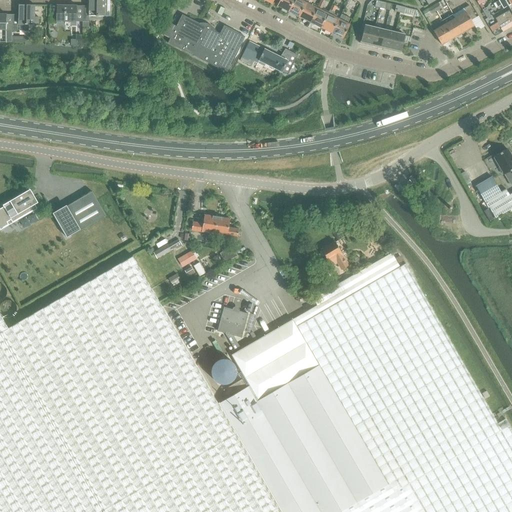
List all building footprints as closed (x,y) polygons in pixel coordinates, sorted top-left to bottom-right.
[(84,6),(83,22),(89,23),(89,17),(104,17),(109,17),(109,0),(88,0),(89,6),(84,6)] [(280,0),(277,6),(288,11),(294,0),(280,0)] [(294,0),(288,11),(299,17),(307,0),(294,0)] [(307,0),(299,17),(310,22),(320,0),(307,0)] [(320,0),(310,22),(321,28),(328,13),(321,10),(325,1),(323,0),(320,0)] [(503,9),(508,6),(511,3),(511,0),(500,0),(493,4),(496,8),(501,5),(503,9)] [(482,3),(479,5),(487,18),(491,15),(486,6),(485,7),(482,3)] [(496,19),(497,22),(511,13),(511,3),(508,6),(511,10),(496,19)] [(13,15),(12,31),(19,31),(27,31),(28,25),(38,26),(38,17),(34,17),(35,5),(19,5),(18,15),(13,15)] [(57,6),(56,22),(83,22),(84,6),(71,6),(71,5),(67,5),(67,6),(57,6)] [(321,28),(331,33),(339,19),(333,16),(335,13),(334,12),(337,7),(332,5),(328,13),(321,28)] [(432,14),(437,11),(433,6),(428,9),(432,14)] [(470,6),(453,15),(463,32),(475,25),(472,21),(477,18),(470,6)] [(406,8),(404,14),(418,17),(416,11),(406,8)] [(426,11),(423,12),(426,18),(432,14),(428,9),(426,11)] [(343,10),(339,19),(331,33),(343,39),(350,25),(343,21),(347,12),(343,10)] [(0,30),(12,31),(13,15),(0,15),(0,14),(0,13),(0,30)] [(511,13),(497,22),(500,27),(511,19),(511,13)] [(168,44),(193,57),(209,25),(207,24),(203,24),(199,24),(182,15),(176,27),(168,23),(162,35),(170,39),(168,44)] [(453,15),(442,21),(453,38),(463,32),(453,15)] [(442,45),(453,38),(442,21),(440,22),(440,28),(434,31),(442,45)] [(211,26),(209,25),(193,57),(227,73),(246,37),(224,26),(220,34),(216,32),(214,29),(211,26)] [(367,43),(371,44),(375,28),(365,25),(361,43),(367,44),(367,43)] [(375,46),(381,48),(385,30),(375,28),(371,44),(375,45),(375,46)] [(387,48),(391,49),(395,32),(385,30),(381,48),(387,49),(387,48)] [(405,35),(395,32),(391,49),(395,50),(395,51),(401,52),(405,35)] [(288,76),(297,58),(284,52),(281,58),(259,47),(258,50),(248,46),(240,62),(251,67),(254,62),(264,67),(265,65),(288,76)] [(511,158),(507,150),(493,158),(495,161),(493,162),(496,166),(497,165),(502,174),(511,168),(511,158)] [(511,168),(502,174),(509,186),(511,183),(511,168)] [(469,169),(460,174),(466,184),(475,180),(469,169)] [(491,178),(475,188),(487,209),(488,208),(495,219),(502,215),(511,209),(511,194),(509,196),(506,189),(500,193),(491,178)] [(404,188),(398,192),(401,196),(402,196),(407,192),(404,188)] [(0,229),(0,230),(37,209),(27,191),(3,205),(4,207),(0,208),(0,229)] [(92,192),(90,193),(58,211),(59,213),(55,215),(54,213),(52,213),(66,238),(68,237),(67,236),(70,235),(71,236),(106,216),(92,192)] [(488,209),(483,211),(489,222),(494,219),(488,209)] [(191,231),(215,235),(218,218),(204,216),(203,224),(193,223),(191,231)] [(231,220),(218,218),(215,235),(238,239),(239,230),(229,228),(231,220)] [(370,235),(376,228),(371,223),(365,230),(370,235)] [(175,247),(176,249),(182,246),(179,240),(169,246),(169,245),(155,253),(157,257),(175,247)] [(342,271),(349,266),(335,242),(328,247),(327,245),(322,248),(322,249),(321,250),(331,268),(338,264),(342,271)] [(226,264),(238,257),(233,248),(220,254),(226,264)] [(192,251),(178,259),(183,268),(197,259),(192,251)] [(0,314),(0,511),(100,511),(102,511),(511,511),(511,431),(505,419),(497,424),(405,264),(400,267),(392,253),(313,298),(317,305),(293,320),(389,484),(340,511),(280,511),(218,404),(133,257),(8,329),(0,314)] [(199,263),(193,266),(199,277),(205,273),(199,263)] [(191,267),(185,271),(188,277),(195,273),(191,267)] [(177,274),(169,279),(173,286),(179,283),(177,280),(179,278),(177,274)] [(224,307),(217,331),(225,334),(233,336),(241,338),(248,314),(239,311),(232,309),(224,307)] [(249,386),(218,404),(280,511),(340,511),(389,484),(293,320),(241,349),(233,336),(225,334),(236,352),(231,355),(249,386)]
